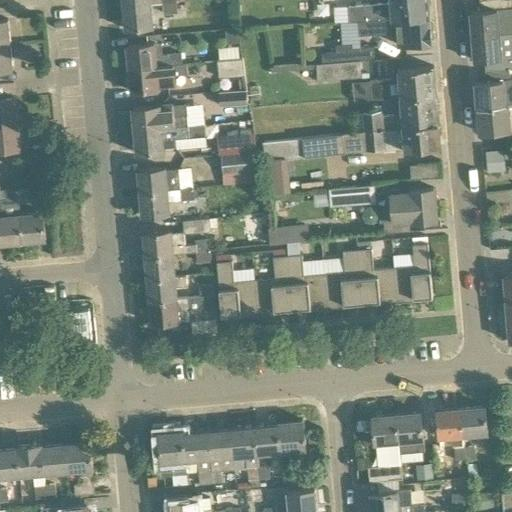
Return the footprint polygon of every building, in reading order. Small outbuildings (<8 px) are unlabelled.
[(388,0),(389,3),(349,6),(350,21),(357,21),(428,14),(426,0),(388,0)] [(472,37),(511,33),(511,0),(480,0),(479,0),(480,10),(470,11),(472,37)] [(176,2),(161,3),(162,14),(177,13),(176,2)] [(124,29),(153,27),(151,4),(123,6),(124,29)] [(428,14),(357,21),(358,34),(369,34),(396,32),(397,45),(430,43),(428,14)] [(0,44),(9,43),(7,19),(0,19),(0,44)] [(225,31),(227,44),(239,43),(237,29),(225,31)] [(485,71),(511,68),(511,33),(472,37),(473,61),(484,60),(485,71)] [(128,69),(182,64),(181,52),(162,53),(161,42),(126,45),(128,69)] [(0,70),(12,69),(9,43),(0,44),(0,70)] [(321,63),(359,61),(375,59),(374,46),(354,48),(354,43),(334,45),(335,52),(320,53),(321,63)] [(219,77),(244,76),(243,59),(218,60),(219,77)] [(359,61),(321,63),(315,64),(315,68),(316,80),(360,77),(359,61)] [(182,64),(128,69),(130,92),(159,90),(159,86),(176,85),(175,75),(183,74),(186,74),(185,63),(182,64)] [(399,99),(435,96),(433,66),(397,68),(398,78),(351,81),(353,102),(392,99),(391,94),(399,94),(399,99)] [(478,108),(511,104),(505,105),(503,81),(511,80),(510,77),(510,70),(511,69),(511,68),(485,71),(486,82),(476,83),(478,108)] [(248,87),(250,101),(260,99),(259,85),(248,87)] [(246,91),(219,92),(219,105),(246,103),(246,91)] [(401,125),(437,123),(435,96),(399,99),(400,113),(383,114),(382,110),(381,111),(381,106),(374,107),(375,111),(361,112),(362,131),(401,128),(401,125)] [(0,125),(16,123),(14,99),(0,100),(0,125)] [(134,131),(188,126),(187,104),(132,108),(134,131)] [(511,104),(478,108),(480,134),(511,131),(511,130),(511,104)] [(0,125),(0,151),(19,150),(16,123),(0,125)] [(401,128),(362,131),(342,132),(342,134),(296,139),(290,139),(291,157),(304,157),(382,149),(382,151),(439,146),(437,123),(401,125),(401,128)] [(188,126),(134,131),(136,154),(164,151),(164,149),(176,148),(175,139),(189,138),(188,126)] [(252,133),(219,135),(220,152),(254,149),(252,133)] [(487,172),(506,170),(504,149),(485,151),(487,172)] [(224,184),(258,182),(256,150),(222,152),(224,184)] [(138,169),(139,192),(167,190),(179,189),(180,189),(178,168),(166,169),(166,167),(138,169)] [(50,184),(60,183),(59,169),(49,169),(50,184)] [(329,206),(376,202),(375,185),(328,189),(329,206)] [(29,187),(16,188),(18,204),(30,203),(29,187)] [(18,204),(16,188),(5,189),(6,199),(0,199),(0,197),(0,243),(22,242),(19,212),(18,204)] [(180,189),(179,189),(180,200),(194,199),(193,188),(180,189)] [(385,233),(407,231),(406,222),(410,222),(436,220),(433,188),(396,191),(398,222),(384,223),(385,233)] [(170,215),(169,201),(167,190),(139,192),(141,217),(170,215)] [(45,240),(43,210),(19,212),(22,242),(45,240)] [(210,218),(183,220),(184,231),(184,233),(211,231),(211,228),(210,218)] [(269,244),(286,242),(289,242),(287,226),(268,227),(269,244)] [(185,244),(184,233),(184,231),(172,232),(171,230),(142,233),(144,256),(173,253),(198,251),(211,250),(210,239),(210,238),(195,239),(195,243),(185,244)] [(286,242),(288,256),(300,254),(299,241),(289,242),(286,242)] [(433,296),(428,245),(428,243),(413,244),(415,265),(394,267),(397,302),(397,303),(420,300),(420,297),(433,296)] [(397,303),(397,302),(394,267),(373,269),(372,248),(357,249),(357,251),(362,303),(374,301),(374,305),(397,303)] [(362,303),(357,251),(357,249),(343,251),(345,271),(324,273),(327,308),(328,309),(350,307),(350,304),(362,303)] [(211,250),(198,251),(198,262),(212,261),(211,250)] [(175,275),(173,253),(144,256),(146,277),(175,275)] [(328,309),(327,308),(324,273),(304,275),(302,254),(300,254),(288,256),(292,309),(304,308),(305,311),(328,309)] [(292,309),(288,256),(273,257),(275,278),(255,279),(258,315),(281,313),(280,310),(292,309)] [(235,314),(235,317),(258,315),(255,279),(234,281),(232,260),(217,262),(222,315),(235,314)] [(505,302),(511,301),(511,273),(503,274),(505,302)] [(177,298),(177,297),(176,287),(186,286),(185,274),(175,275),(146,277),(148,300),(177,298)] [(199,296),(214,294),(213,283),(198,284),(199,296)] [(177,298),(148,300),(151,323),(201,319),(216,319),(214,294),(199,296),(177,297),(177,298)] [(461,408),(463,436),(489,434),(486,406),(461,408)] [(465,461),(464,447),(463,436),(461,408),(436,410),(438,438),(453,437),(455,462),(465,461)] [(396,414),(400,453),(424,451),(420,412),(396,414)] [(401,465),(400,453),(396,414),(372,416),(372,419),(373,430),(374,444),(382,443),(385,466),(401,465)] [(278,421),(278,424),(280,452),(294,450),(296,464),(307,463),(303,419),(278,421)] [(269,453),(280,452),(278,424),(254,426),(259,479),(270,478),(269,467),(270,467),(269,453)] [(248,480),(259,479),(254,426),(231,428),(235,469),(246,468),(248,480)] [(221,471),(235,469),(231,428),(206,431),(211,484),(222,483),(221,471)] [(318,429),(305,430),(307,444),(320,442),(318,429)] [(187,460),(184,433),(183,433),(183,430),(158,432),(162,476),(188,474),(187,460)] [(184,433),(187,460),(197,459),(200,485),(211,484),(206,431),(184,433)] [(65,444),(68,472),(81,471),(82,482),(74,483),(75,496),(94,494),(89,441),(65,444)] [(21,477),(33,475),(44,474),(42,446),(42,443),(18,445),(21,477)] [(44,474),(68,472),(65,444),(42,446),(44,474)] [(0,478),(6,478),(21,477),(18,445),(16,445),(17,448),(0,449),(0,478)] [(464,447),(465,461),(476,460),(475,446),(464,447)] [(432,464),(416,465),(417,479),(432,478),(432,464)] [(475,464),(467,465),(468,477),(476,476),(475,464)] [(370,482),(402,479),(401,465),(385,466),(368,468),(370,482)] [(45,485),(46,498),(56,497),(55,484),(45,485)] [(45,485),(34,486),(36,499),(46,498),(45,485)] [(7,488),(0,488),(0,502),(8,502),(7,488)] [(317,511),(315,488),(286,491),(287,503),(275,504),(276,507),(264,508),(264,511),(317,511)] [(371,511),(424,511),(424,502),(412,503),(412,502),(400,503),(399,490),(370,492),(371,511)] [(511,511),(511,490),(501,491),(503,511),(511,511)] [(495,491),(476,493),(478,509),(497,507),(495,491)] [(465,494),(451,495),(452,505),(466,504),(465,494)] [(223,511),(211,511),(210,497),(169,501),(170,511),(223,511)]
